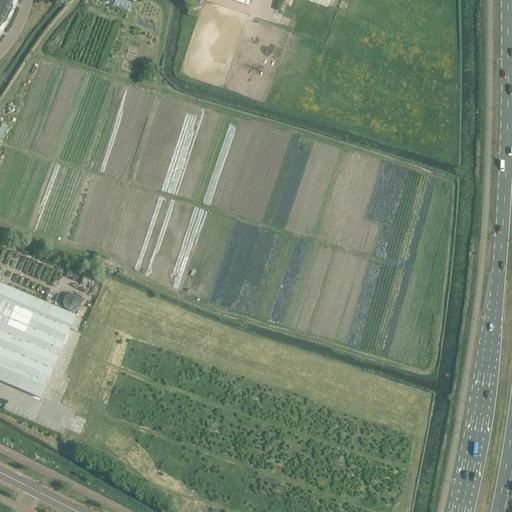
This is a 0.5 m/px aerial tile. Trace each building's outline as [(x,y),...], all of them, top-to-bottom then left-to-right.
[(0,0),(0,35),(4,30),(8,23),(13,13),(17,0),(0,0)] [(118,0),(116,5),(127,9),(130,2),(125,0),(118,0)] [(95,255),(92,262),(112,271),(115,264),(95,255)] [(75,316),(0,284),(0,381),(40,399),(75,316)] [(81,302),(74,292),(62,302),(70,311),(81,302)]
